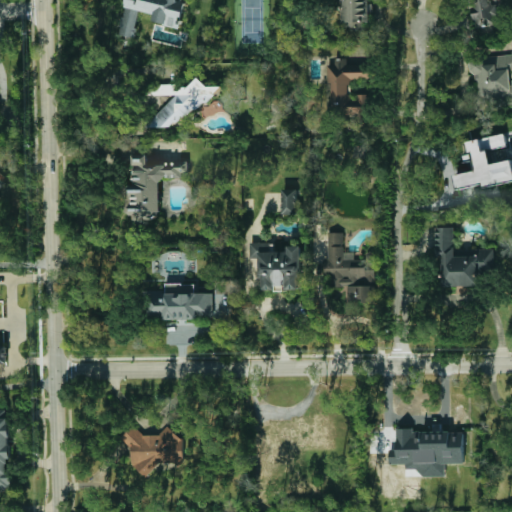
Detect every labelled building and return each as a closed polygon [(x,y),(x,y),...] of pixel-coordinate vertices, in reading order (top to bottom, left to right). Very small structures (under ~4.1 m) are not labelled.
[(126,0),(119,35),(135,38),(140,11),(154,14),(152,22),(181,28),(185,0),(126,0)] [(341,0),(342,29),(370,29),(369,0),(341,0)] [(469,0),(474,28),(498,24),(494,0),(469,0)] [(511,69),(511,52),(472,56),(477,101),(511,97),(511,102),(511,81),(510,70),(511,69)] [(368,94),(350,94),(349,82),(371,82),(371,64),(348,65),(348,58),(335,58),(335,65),(328,65),(328,82),(332,82),(333,117),(368,116),(368,94)] [(150,121),(149,127),(172,127),(183,116),(187,116),(194,110),(198,110),(204,116),(213,116),(220,109),(220,105),(214,98),(223,90),(223,86),(208,86),(199,77),(189,87),(185,87),(150,121)] [(475,171),(455,175),(457,189),(483,184),(484,186),(511,180),(511,159),(507,134),(469,140),(475,171)] [(132,217),(162,216),(160,179),(188,178),(187,162),(148,164),(148,154),(130,155),(132,217)] [(0,193),(10,180),(0,172),(0,193)] [(281,215),(297,215),(298,189),(282,189),(281,215)] [(495,248),(478,249),(478,256),(456,257),(455,222),(436,222),(436,256),(443,256),(444,286),(480,286),(479,273),(495,273),(495,248)] [(326,233),(327,286),(378,285),(377,254),(366,254),(366,259),(354,259),(354,253),(344,253),(344,232),(326,233)] [(301,245),(288,245),(288,252),(274,252),(274,242),(250,242),(250,258),(260,258),(260,289),(277,289),(277,288),(301,288),(301,245)] [(212,320),(213,293),(195,293),(195,284),(167,283),(167,294),(149,293),(148,317),(164,317),(164,318),(212,320)] [(348,304),(376,304),(376,286),(348,286),(348,304)] [(0,363),(8,363),(7,346),(0,346),(0,363)] [(0,488),(12,489),(12,468),(10,468),(9,410),(0,410),(0,488)] [(464,463),(464,431),(413,431),(413,428),(397,428),(397,445),(389,445),(389,464),(407,464),(407,469),(420,469),(420,476),(445,476),(445,463),(464,463)] [(184,463),(184,434),(134,434),(134,469),(160,469),(160,463),(184,463)]
